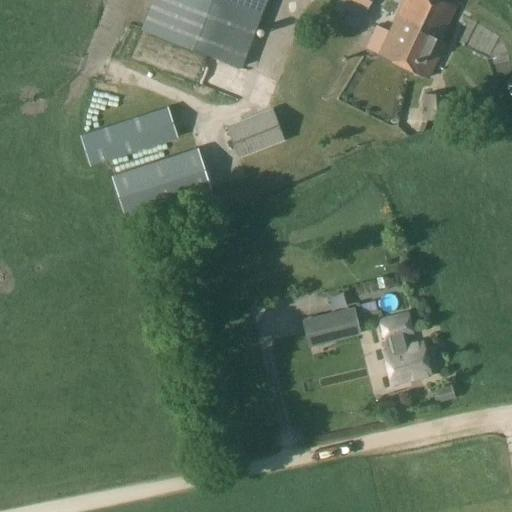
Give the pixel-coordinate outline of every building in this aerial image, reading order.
[(152,0),(141,30),(241,69),(267,0),(152,0)] [(338,0),(336,6),(363,18),(372,0),(338,0)] [(445,43),(440,40),(455,8),(437,0),(404,0),(379,56),(428,78),(445,43)] [(490,108),(502,104),(496,84),(484,88),(490,108)] [(425,95),(427,121),(447,120),(445,94),(425,95)] [(167,108),(80,136),(90,166),(176,138),(167,108)] [(226,126),(238,158),(284,141),(271,109),(226,126)] [(195,146),(111,174),(124,214),(208,186),(195,146)] [(308,347),(360,334),(353,307),(301,320),(308,347)] [(386,341),(389,352),(384,353),(392,385),(429,375),(421,343),(418,344),(417,341),(407,344),(405,337),(414,335),(409,311),(377,318),(383,342),(386,341)] [(435,388),(439,401),(456,396),(452,384),(435,388)]
